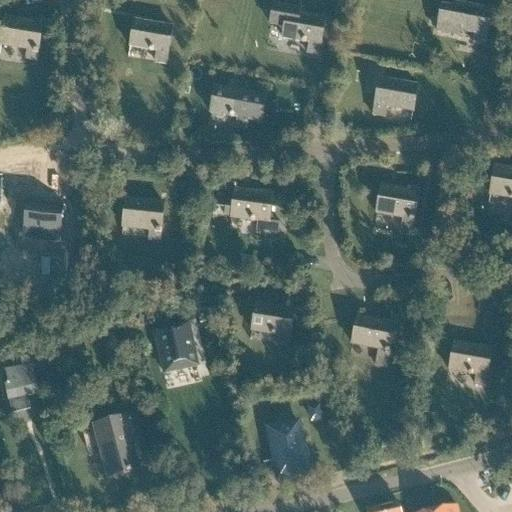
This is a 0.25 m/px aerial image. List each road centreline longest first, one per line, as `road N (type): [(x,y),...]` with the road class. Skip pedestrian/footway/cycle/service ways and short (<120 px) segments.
road 1 (residential): [(67,0),(81,126),(107,153),(328,153)]
road 2 (residential): [(263,511),(511,456)]
road 3 (residential): [(328,153),(511,136)]
road 4 (residential): [(392,281),(358,282),(338,270),(329,245),(328,153)]
road 5 (residential): [(392,281),(511,266)]
